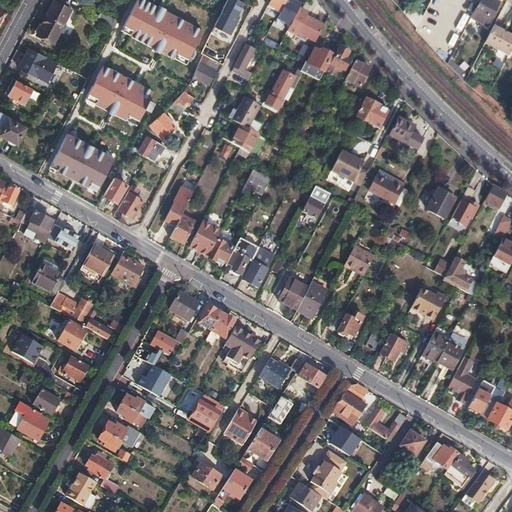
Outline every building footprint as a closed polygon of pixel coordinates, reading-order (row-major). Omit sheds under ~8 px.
[(93,0),(86,0),(85,3),(95,9),(97,6),(92,4),(94,0),(93,0)] [(186,63),(203,30),(146,0),(137,0),(122,29),(186,63)] [(226,0),(214,27),(224,32),(229,34),(238,17),(237,16),(244,2),(238,0),(226,0)] [(280,13),(286,0),(271,0),(268,6),(280,13)] [(290,26),(298,9),(301,5),(295,1),(295,0),(286,0),(280,13),(277,19),(290,26)] [(475,9),(470,18),(487,27),(500,3),(494,0),(481,0),(477,10),(475,9)] [(55,1),(37,35),(53,43),(62,27),(71,10),(55,1)] [(406,5),(402,13),(406,18),(411,10),(406,5)] [(297,33),(315,42),(323,26),(306,17),(308,14),(298,9),(290,26),(287,31),(296,35),(297,33)] [(97,20),(113,28),(117,20),(101,12),(97,20)] [(511,25),(498,18),(497,19),(489,35),(511,46),(511,25)] [(214,27),(211,33),(221,38),(224,32),(214,27)] [(264,39),(262,44),(277,49),(278,43),(264,39)] [(243,50),(232,70),(231,72),(248,80),(251,73),(243,70),(253,49),(256,46),(247,41),(246,43),(243,50)] [(57,63),(29,48),(18,69),(46,83),(57,63)] [(339,49),(327,73),(336,77),(339,70),(344,72),(349,61),(345,59),(348,54),(339,49)] [(306,65),(304,64),(300,72),(302,73),(319,81),(332,55),(323,51),(321,56),(313,52),(306,65)] [(204,62),(207,57),(202,55),(192,77),(208,85),(215,71),(212,70),(203,65),(204,62)] [(354,61),(345,80),(359,87),(368,68),(354,61)] [(137,125),(154,92),(103,65),(86,99),(137,125)] [(289,85),(294,88),(298,81),(282,73),(270,98),(269,97),(265,105),(277,111),(280,105),(280,104),(289,85)] [(294,88),(291,94),(298,98),(305,84),(298,80),(298,81),(294,88)] [(14,92),(11,98),(24,105),(32,89),(16,81),(11,90),(14,92)] [(183,109),(185,109),(193,98),(183,91),(173,103),(183,109)] [(353,112),(359,99),(353,96),(347,109),(353,112)] [(487,96),(485,100),(505,118),(507,113),(487,96)] [(321,102),(313,97),(307,107),(307,108),(316,113),(321,102)] [(365,99),(355,118),(379,130),(388,111),(365,99)] [(233,111),(229,119),(240,125),(247,129),(258,108),(250,104),(243,100),(237,113),(233,111)] [(173,103),(168,108),(178,116),(183,109),(173,103)] [(162,113),(149,124),(160,137),(163,138),(175,127),(162,113)] [(7,119),(2,129),(0,133),(0,135),(8,140),(9,141),(10,142),(11,143),(12,143),(14,143),(17,144),(25,128),(8,119),(7,119)] [(398,120),(389,137),(416,151),(422,140),(410,134),(413,127),(398,120)] [(231,143),(239,148),(249,154),(259,136),(247,129),(240,125),(231,143)] [(98,191),(115,159),(67,134),(50,166),(98,191)] [(147,137),(138,153),(153,162),(158,154),(160,155),(164,147),(147,137)] [(226,145),(220,155),(228,160),(234,150),(226,145)] [(341,151),(331,171),(360,186),(362,184),(367,173),(360,169),(363,163),(341,151)] [(251,172),(243,187),(261,196),(269,181),(251,172)] [(376,176),(368,191),(392,204),(401,186),(389,179),(387,182),(376,176)] [(113,178),(103,195),(116,203),(127,186),(113,178)] [(132,184),(118,208),(132,217),(142,201),(134,196),(138,188),(132,184)] [(7,191),(2,189),(0,194),(0,200),(10,205),(17,190),(8,186),(7,191)] [(505,193),(492,186),(484,201),(488,203),(487,205),(492,208),(494,206),(497,208),(505,194),(505,193)] [(181,187),(165,220),(176,226),(181,216),(192,193),(181,187)] [(330,194),(315,187),(303,212),(310,215),(317,219),(330,194)] [(460,202),(450,220),(465,227),(474,210),(476,206),(470,202),(475,192),(467,188),(460,202)] [(433,192),(428,189),(420,204),(425,207),(433,192)] [(438,190),(427,211),(444,220),(454,199),(438,190)] [(497,213),(511,220),(511,217),(511,200),(505,197),(497,213)] [(18,226),(18,228),(45,242),(47,238),(45,236),(53,221),(28,207),(21,221),(18,226)] [(317,219),(310,215),(307,222),(314,226),(317,219)] [(176,226),(170,238),(184,246),(195,223),(181,216),(176,226)] [(21,221),(12,217),(10,222),(18,226),(21,221)] [(511,221),(503,217),(496,231),(504,235),(510,223),(511,221)] [(202,222),(188,249),(207,259),(207,258),(216,240),(221,232),(202,222)] [(79,237),(55,223),(48,237),(71,251),(79,237)] [(221,232),(216,240),(228,246),(234,235),(222,229),(221,232)] [(398,237),(407,239),(409,231),(400,229),(398,237)] [(241,235),(226,266),(230,268),(229,270),(230,273),(235,276),(239,274),(242,275),(249,260),(252,261),(257,250),(260,245),(241,235)] [(382,241),(405,253),(407,249),(384,236),(382,241)] [(216,240),(207,258),(216,262),(217,260),(224,263),(231,248),(228,246),(216,240)] [(511,245),(502,240),(492,258),(508,266),(511,257),(511,245)] [(95,245),(84,264),(103,275),(113,255),(95,245)] [(354,246),(343,267),(352,272),(354,270),(364,275),(374,257),(354,246)] [(253,264),(244,281),(258,288),(266,271),(273,258),(257,250),(252,261),(251,263),(253,264)] [(120,257),(111,274),(134,287),(138,279),(137,277),(142,266),(128,258),(127,261),(120,257)] [(450,266),(444,278),(443,281),(455,287),(458,281),(456,279),(464,264),(454,258),(450,266)] [(440,261),(434,273),(444,278),(450,266),(440,261)] [(33,283),(56,295),(58,291),(64,281),(58,277),(60,273),(43,264),(33,283)] [(270,276),(263,289),(268,291),(275,279),(270,276)] [(15,278),(11,287),(20,292),(24,283),(15,278)] [(279,301),(296,310),(307,289),(290,280),(279,301)] [(466,293),(472,297),(474,294),(479,284),(473,281),(466,293)] [(296,310),(296,311),(311,319),(325,291),(310,283),(307,289),(296,310)] [(21,289),(20,292),(18,295),(25,299),(28,293),(21,289)] [(421,290),(411,309),(434,322),(446,299),(436,294),(435,297),(421,290)] [(56,295),(49,306),(59,311),(60,309),(66,299),(67,296),(58,291),(56,295)] [(180,291),(170,310),(187,320),(198,302),(180,291)] [(60,309),(71,315),(81,321),(92,303),(81,297),(76,305),(66,299),(60,309)] [(0,302),(11,308),(14,303),(1,298),(0,300),(0,302)] [(211,331),(221,313),(207,305),(197,323),(211,331)] [(11,309),(6,318),(19,325),(24,316),(11,309)] [(82,324),(84,326),(107,339),(111,331),(90,319),(93,315),(95,311),(91,309),(82,324)] [(235,321),(221,313),(211,331),(224,339),(235,321)] [(119,314),(115,320),(122,324),(124,325),(127,319),(119,314)] [(346,316),(338,332),(339,333),(338,334),(343,337),(344,336),(346,336),(347,334),(353,337),(363,318),(357,315),(354,321),(346,316)] [(82,324),(70,318),(68,322),(65,320),(63,324),(65,326),(57,340),(74,350),(84,331),(83,329),(84,326),(82,324)] [(51,319),(44,332),(54,337),(60,324),(51,319)] [(122,324),(115,320),(112,326),(119,330),(122,324)] [(260,341),(234,327),(223,345),(230,349),(226,357),(237,364),(242,356),(249,360),(260,341)] [(182,329),(176,340),(182,344),(184,341),(188,333),(182,329)] [(159,330),(150,345),(159,350),(163,352),(167,354),(176,340),(159,330)] [(373,332),(365,346),(374,351),(381,337),(373,332)] [(188,333),(184,341),(189,344),(193,336),(188,333)] [(11,351),(33,363),(43,346),(21,334),(11,351)] [(434,334),(422,355),(437,363),(447,345),(448,342),(434,334)] [(447,345),(437,363),(451,371),(467,342),(466,342),(452,334),(448,342),(447,345)] [(389,335),(379,354),(394,362),(398,353),(402,355),(407,345),(389,335)] [(98,359),(101,350),(86,344),(82,353),(98,359)] [(149,352),(144,360),(155,367),(163,352),(159,350),(155,355),(149,352)] [(88,366),(70,355),(60,373),(69,379),(71,377),(79,381),(88,366)] [(261,372),(261,373),(282,385),(293,366),(286,361),(284,363),(272,355),(261,372)] [(467,367),(469,362),(464,359),(448,387),(451,389),(454,390),(460,393),(456,400),(463,403),(475,380),(465,375),(469,368),(467,367)] [(144,360),(132,382),(150,392),(162,370),(155,367),(144,360)] [(305,365),(301,363),(295,373),(299,376),(305,365)] [(299,376),(318,388),(325,377),(305,365),(299,376)] [(24,374),(21,380),(28,384),(31,378),(24,374)] [(118,382),(116,386),(123,391),(125,386),(118,382)] [(288,384),(281,395),(288,400),(295,388),(288,384)] [(350,386),(333,412),(351,424),(364,404),(360,401),(367,390),(357,384),(350,386)] [(42,389),(34,404),(50,414),(58,399),(42,389)] [(489,398),(481,413),(488,417),(487,420),(506,430),(511,419),(511,412),(493,403),(499,391),(494,389),(489,398)] [(478,390),(469,408),(479,414),(489,396),(478,390)] [(73,394),(67,391),(62,401),(67,404),(73,394)] [(221,412),(224,406),(203,394),(200,400),(221,412)] [(125,395),(121,403),(137,412),(145,417),(148,419),(154,410),(142,403),(135,399),(134,401),(125,395)] [(41,413),(20,401),(15,409),(26,416),(18,428),(37,439),(47,421),(46,420),(47,418),(40,414),(41,413)] [(137,412),(121,403),(116,412),(125,417),(124,420),(131,424),(132,421),(140,426),(145,417),(137,412)] [(194,412),(190,420),(206,430),(216,413),(202,405),(197,414),(194,412)] [(242,405),(240,407),(250,413),(251,411),(242,405)] [(250,413),(240,407),(224,432),(242,443),(258,418),(250,413)] [(364,425),(390,441),(405,420),(398,415),(387,431),(375,424),(382,412),(375,407),(364,425)] [(264,423),(276,431),(281,424),(268,416),(264,423)] [(316,436),(348,459),(360,442),(328,419),(316,436)] [(107,423),(103,430),(121,440),(132,447),(140,433),(135,430),(128,426),(126,430),(116,424),(115,427),(107,423)] [(19,438),(3,429),(0,433),(0,451),(1,452),(3,449),(11,453),(19,438)] [(259,429),(247,448),(266,460),(278,441),(259,429)] [(425,440),(410,429),(398,446),(414,456),(425,440)] [(121,440),(103,430),(98,439),(102,441),(100,444),(104,446),(114,452),(121,440)] [(437,443),(426,458),(431,462),(432,460),(445,469),(456,453),(448,447),(447,449),(442,445),(441,446),(437,443)] [(120,450),(117,456),(126,461),(129,456),(120,450)] [(311,490),(319,495),(326,500),(338,483),(335,481),(347,462),(329,450),(323,460),(324,461),(320,468),(315,475),(311,482),(314,484),(311,490)] [(88,470),(104,479),(112,464),(96,455),(95,458),(91,456),(86,465),(90,467),(88,470)] [(445,476),(466,492),(479,474),(466,465),(469,462),(460,455),(445,476)] [(249,471),(253,465),(242,457),(237,463),(249,471)] [(192,476),(211,489),(220,475),(201,463),(192,476)] [(233,470),(226,466),(224,471),(220,475),(211,489),(206,497),(213,502),(216,496),(222,487),(233,470)] [(401,477),(408,483),(417,471),(409,466),(401,477)] [(250,480),(233,470),(222,487),(238,497),(250,480)] [(493,482),(481,473),(479,474),(466,492),(464,495),(476,504),(493,482)] [(94,482),(80,474),(77,479),(75,478),(66,496),(81,504),(94,482)] [(104,479),(101,485),(114,493),(118,487),(104,479)] [(311,490),(299,481),(288,497),(309,510),(319,495),(311,490)] [(383,493),(395,502),(399,495),(388,487),(383,493)] [(402,493),(406,496),(407,497),(411,492),(406,487),(402,493)] [(395,502),(395,503),(391,507),(395,510),(399,505),(399,506),(406,496),(402,493),(399,495),(395,502)] [(364,494),(351,511),(380,511),(383,508),(364,494)] [(211,504),(219,509),(224,501),(216,496),(213,502),(211,504)] [(176,502),(169,511),(189,511),(190,511),(176,502)] [(82,511),(78,510),(76,511),(60,503),(55,511),(82,511)]
